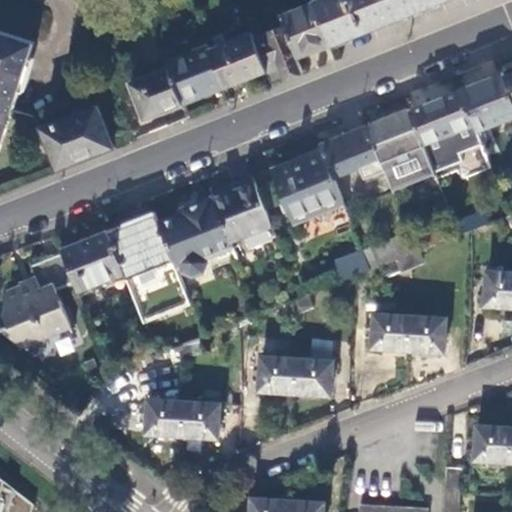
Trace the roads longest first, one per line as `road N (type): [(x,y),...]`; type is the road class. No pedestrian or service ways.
road 1 (tertiary): [(0,221),(511,17)]
road 2 (residential): [(511,371),(219,478),(172,511)]
road 3 (tertiary): [(131,511),(0,410)]
